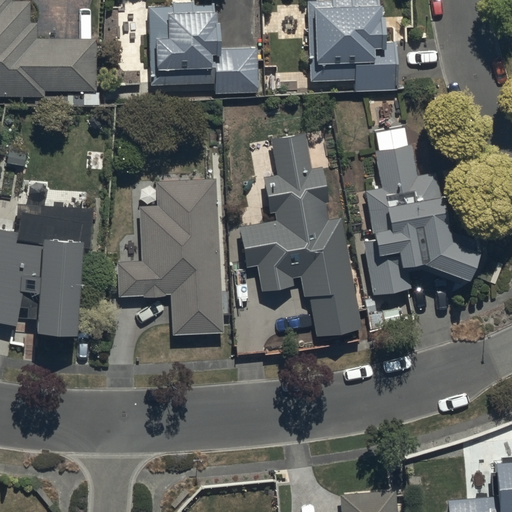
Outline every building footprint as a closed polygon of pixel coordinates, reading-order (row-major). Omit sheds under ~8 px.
[(7,0),(0,0),(0,100),(44,102),(44,94),(93,96),(95,43),(34,41),(35,27),(27,27),(28,5),(8,5),(7,0)] [(329,0),(330,4),(305,5),(307,86),(353,85),(353,95),(395,94),(394,46),(380,46),(379,24),(376,24),(376,1),(350,2),(350,0),(329,0)] [(171,10),(147,11),(148,88),(213,87),(213,94),(255,94),(255,51),(215,52),(215,30),(212,30),(212,8),(192,9),(192,4),(171,5),(171,10)] [(270,143),(274,178),(262,180),(267,217),(274,215),(275,225),(240,231),(246,269),(255,268),(260,294),(294,289),(292,281),(300,279),(302,299),(307,302),(314,343),(360,333),(340,222),(327,224),(321,172),(308,173),(304,138),(270,143)] [(474,246),(443,232),(435,176),(412,179),(408,150),(372,155),(378,192),(362,194),(371,243),(360,244),(371,300),(409,293),(407,274),(419,273),(465,289),(475,261),(470,258),(474,246)] [(154,185),(154,208),(136,208),(137,264),(115,265),(116,299),(170,298),(171,341),(220,339),(216,183),(154,185)] [(27,325),(26,338),(74,342),(80,251),(89,252),(93,214),(18,209),(14,235),(0,233),(0,326),(14,330),(16,322),(27,325)] [(511,511),(511,457),(495,458),(497,501),(448,502),(448,511),(511,511)] [(343,511),(397,511),(395,483),(341,486),(343,511)]
